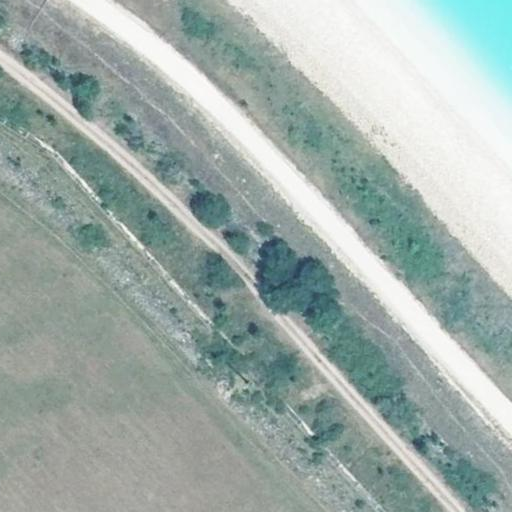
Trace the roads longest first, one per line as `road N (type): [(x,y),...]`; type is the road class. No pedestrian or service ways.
road 1 (track): [(456,511),(218,256),(72,116),(0,65)]
road 2 (track): [(84,0),(176,70),(347,230),(511,418)]
